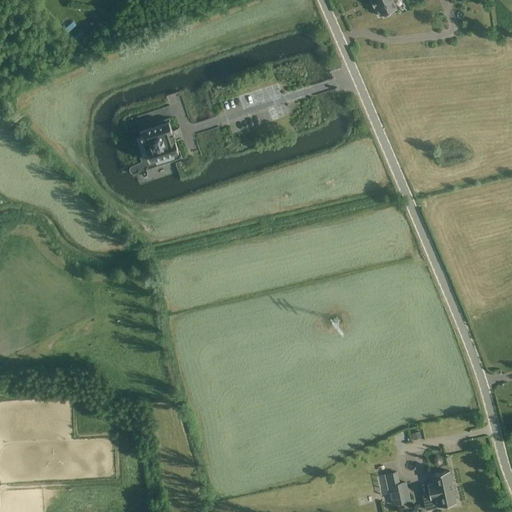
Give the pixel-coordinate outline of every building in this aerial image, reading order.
[(370,0),(374,8),(376,7),(380,16),(383,14),(384,16),(394,12),(393,10),(396,9),(393,0),(392,0),(370,0)] [(70,43),(81,33),(76,28),(76,27),(68,19),(57,29),(70,43)] [(155,160),(173,154),(179,152),(175,140),(174,140),(173,139),(175,139),(175,138),(177,137),(175,133),(173,134),(173,133),(171,133),(171,132),(172,132),(169,121),(139,131),(141,136),(142,141),(140,142),(143,151),(146,150),(147,155),(150,161),(155,160)] [(439,506),(456,502),(449,470),(432,474),(434,483),(428,485),(430,493),(423,494),(426,509),(439,506)] [(391,499),(409,495),(406,482),(400,483),(398,471),(386,474),(391,499)]
